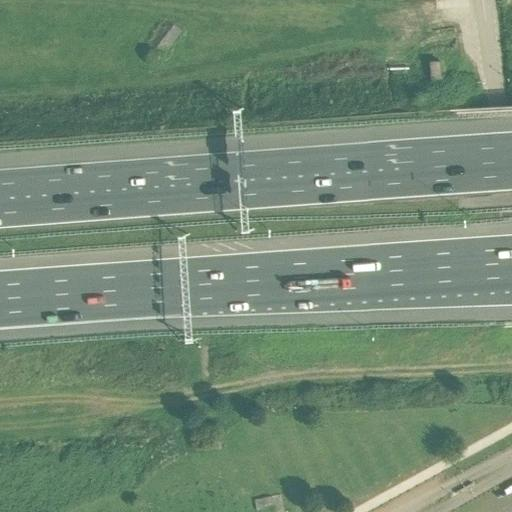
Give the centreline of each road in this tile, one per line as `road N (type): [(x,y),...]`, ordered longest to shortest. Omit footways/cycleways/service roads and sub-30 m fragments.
road 1 (motorway): [(511,162),(0,199)]
road 2 (motorway): [(0,293),(511,259)]
road 3 (track): [(464,0),(437,1),(409,32),(372,43),(0,90)]
road 4 (tertiary): [(511,197),(481,0)]
